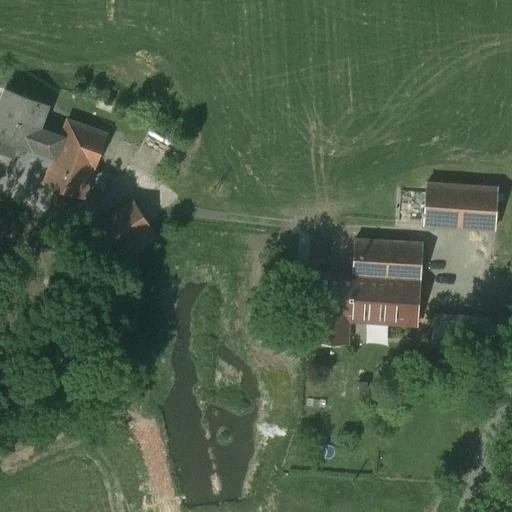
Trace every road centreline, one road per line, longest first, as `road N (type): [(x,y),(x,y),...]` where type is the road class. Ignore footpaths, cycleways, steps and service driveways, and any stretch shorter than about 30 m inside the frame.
road 1 (unknown): [(511,318),(445,276),(381,251),(258,229)]
road 2 (residential): [(464,511),(511,371)]
